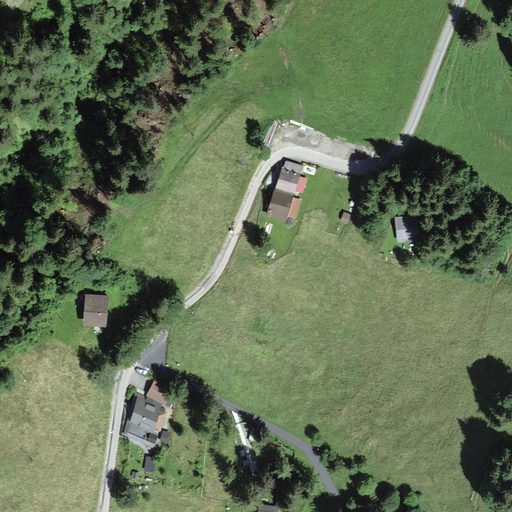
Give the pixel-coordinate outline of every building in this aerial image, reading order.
[(308,167),(284,161),(270,220),(293,226),(308,167)] [(417,212),(392,215),(396,243),(421,240),(417,212)] [(103,294),(87,293),(84,328),(101,329),(103,294)] [(177,391),(153,378),(148,389),(171,401),(177,391)] [(164,409),(140,398),(123,431),(147,443),(164,409)]
